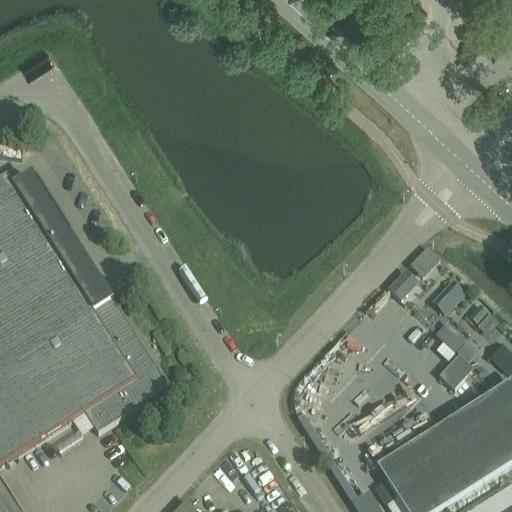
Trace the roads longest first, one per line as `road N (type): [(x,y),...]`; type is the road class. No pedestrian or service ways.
road 1 (unclassified): [(0,105),(43,77),(250,403)]
road 2 (unclassified): [(250,403),(468,171)]
road 3 (tertiary): [(468,171),(279,0)]
road 4 (unclassified): [(151,511),(250,403)]
road 5 (unclassified): [(322,511),(250,403)]
